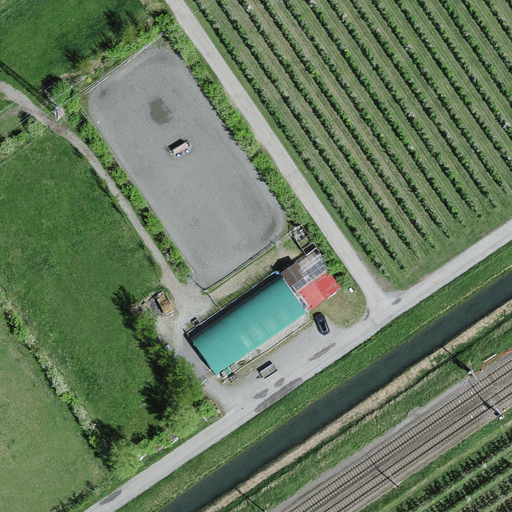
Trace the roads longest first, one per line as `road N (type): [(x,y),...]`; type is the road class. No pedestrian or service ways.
road 1 (unclassified): [(172,0),(382,310)]
road 2 (unclassified): [(382,310),(90,511)]
road 3 (unclassified): [(382,310),(511,223)]
